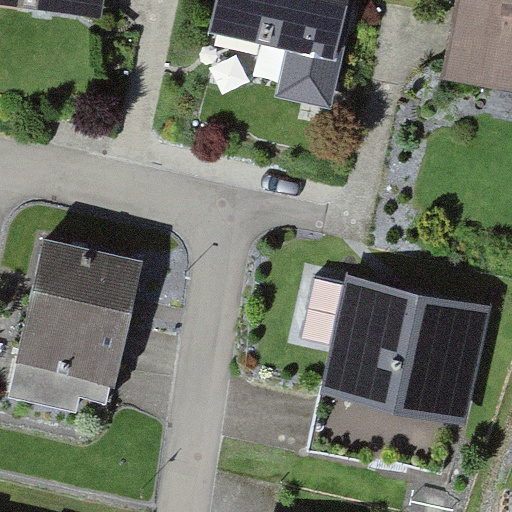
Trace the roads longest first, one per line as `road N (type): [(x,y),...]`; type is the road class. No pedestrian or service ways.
road 1 (residential): [(406,17),(368,191),(351,218),(233,221)]
road 2 (residential): [(233,221),(179,511)]
road 3 (residential): [(0,189),(33,184),(233,221)]
